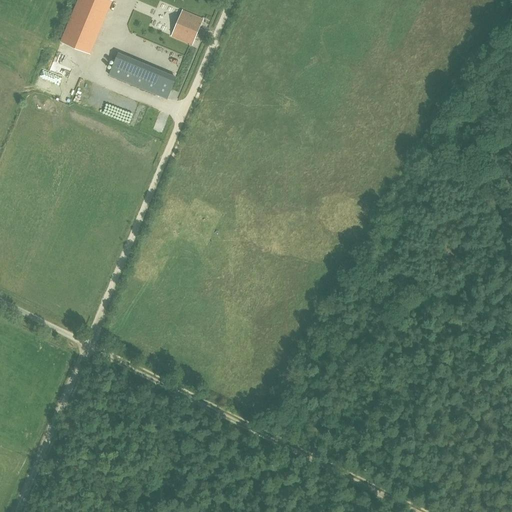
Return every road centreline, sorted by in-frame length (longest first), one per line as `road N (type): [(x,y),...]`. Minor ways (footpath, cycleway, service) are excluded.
road 1 (track): [(88,345),(228,0)]
road 2 (track): [(414,511),(88,345)]
road 3 (track): [(19,511),(88,345)]
